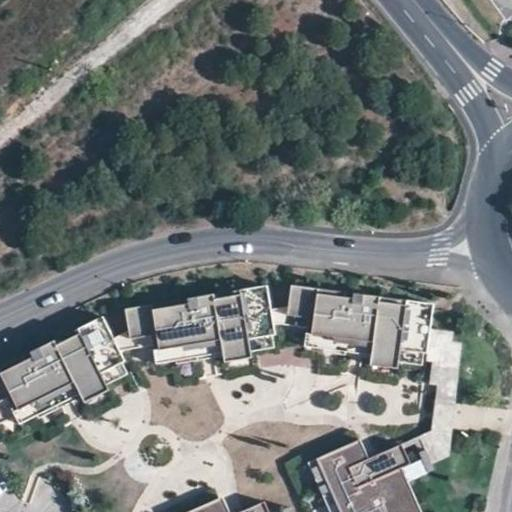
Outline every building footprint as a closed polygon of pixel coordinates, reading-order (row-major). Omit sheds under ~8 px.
[(184,303),(127,313),(137,369),(157,365),(159,374),(185,370),(183,360),(211,355),(209,346),(215,345),(216,353),(227,351),(230,367),(258,362),(255,342),(280,338),(271,288),(190,302),(192,317),(187,318),(184,303)] [(353,295),(295,288),(289,344),(309,346),(308,355),(335,359),(336,348),(364,352),(365,343),(370,344),(369,351),(380,353),(378,369),(407,372),(409,352),(434,355),(440,305),(358,295),(357,310),(351,309),(353,295)] [(25,357),(0,368),(0,429),(14,423),(18,432),(42,421),(38,411),(64,400),(60,392),(65,390),(68,397),(79,392),(85,407),(111,395),(103,377),(126,367),(105,320),(30,354),(36,368),(31,370),(25,357)] [(363,451),(321,469),(338,511),(434,511),(423,485),(448,475),(441,456),(421,464),(414,450),(380,463),(376,454),(366,459),(363,451)] [(219,501),(191,511),(298,511),(296,507),(283,511),(274,511),(270,500),(239,511),(235,511),(232,504),(222,509),(219,501)]
